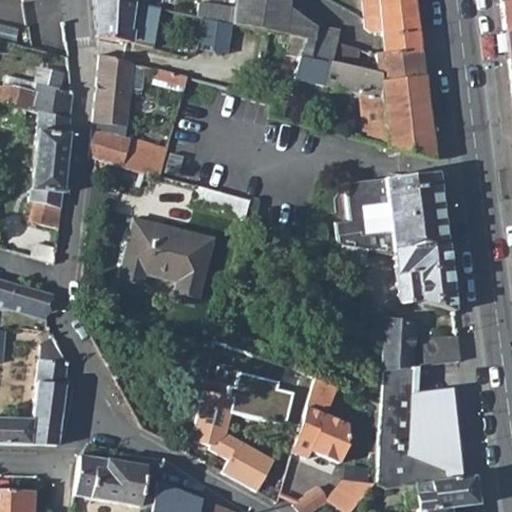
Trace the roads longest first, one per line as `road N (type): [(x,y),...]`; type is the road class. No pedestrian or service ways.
road 1 (secondary): [(456,0),(511,432)]
road 2 (residential): [(88,402),(60,313),(75,232),(80,46),(72,0)]
road 3 (residential): [(257,511),(137,442),(88,402)]
road 4 (residential): [(88,402),(57,462),(0,461)]
